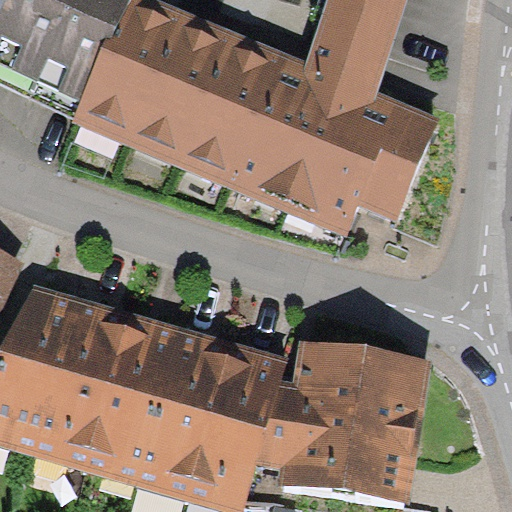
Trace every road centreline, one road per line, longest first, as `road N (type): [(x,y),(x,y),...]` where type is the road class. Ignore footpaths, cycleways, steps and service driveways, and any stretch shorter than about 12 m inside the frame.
road 1 (residential): [(473,321),(304,288),(0,176)]
road 2 (residential): [(473,321),(509,15)]
road 3 (residential): [(511,455),(473,321)]
